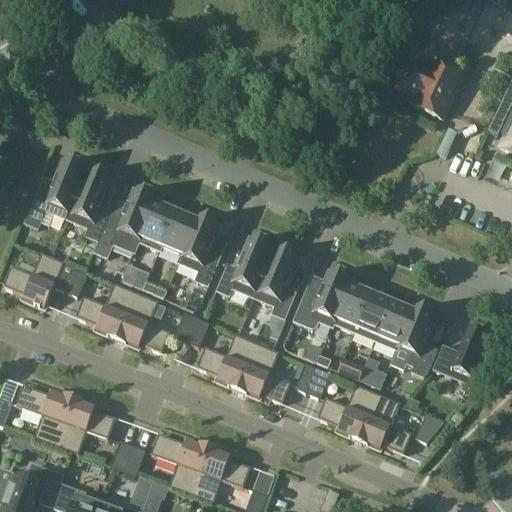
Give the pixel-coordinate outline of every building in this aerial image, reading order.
[(321,62),(333,44),(310,28),(297,45),(321,62)] [(230,106),(241,81),(128,29),(116,54),(230,106)] [(430,74),(419,69),(409,64),(396,91),(418,101),(413,111),(442,124),(463,81),(434,67),(430,74)] [(511,157),(511,83),(488,136),(497,140),(499,137),(504,140),(499,151),(511,157)] [(40,192),(26,227),(38,233),(45,216),(67,225),(87,177),(64,167),(52,197),(40,192)] [(93,180),(87,177),(67,225),(88,234),(85,241),(98,247),(109,221),(98,216),(110,187),(107,185),(108,182),(95,176),(93,180)] [(109,221),(98,247),(94,256),(107,261),(111,249),(134,259),(139,248),(155,209),(156,206),(134,196),(121,226),(109,221)] [(175,217),(155,209),(139,248),(160,256),(162,252),(175,217)] [(195,226),(175,217),(162,252),(181,260),(195,226)] [(181,260),(178,268),(198,277),(194,286),(208,292),(220,264),(208,259),(219,232),(197,223),(195,226),(181,260)] [(253,303),(274,255),(268,253),(269,249),(255,244),(254,247),(251,246),(239,275),(227,271),(216,296),(229,302),(232,294),(253,303)] [(274,255),(253,303),(276,312),(273,320),(285,325),(296,299),(285,294),(297,265),(274,255)] [(63,297),(73,273),(41,259),(32,281),(11,273),(3,292),(24,301),(22,305),(45,315),(54,293),(63,297)] [(73,273),(63,297),(78,303),(88,279),(73,273)] [(304,299),(292,326),(311,334),(316,333),(318,327),(333,333),(334,329),(350,291),(352,288),(329,278),(326,286),(318,305),(304,299)] [(124,279),(121,286),(132,290),(135,283),(124,279)] [(116,345),(136,299),(114,290),(105,312),(84,303),(76,323),(97,332),(95,336),(116,345)] [(350,291),(334,329),(354,338),(370,299),(350,291)] [(156,292),(153,299),(163,304),(166,296),(156,292)] [(136,299),(116,345),(138,354),(140,350),(161,359),(169,339),(148,330),(158,308),(136,299)] [(392,308),(370,299),(354,338),(375,347),(392,308)] [(392,308),(375,347),(395,355),(412,316),(392,308)] [(392,364),(389,370),(403,376),(406,370),(413,373),(410,378),(423,383),(428,378),(437,354),(426,350),(437,324),(436,323),(413,314),(413,313),(412,316),(395,355),(392,364)] [(183,319),(174,343),(199,354),(209,330),(183,319)] [(432,375),(471,391),(473,385),(477,386),(482,375),(486,377),(493,360),(489,358),(493,346),(467,336),(458,357),(442,351),(432,375)] [(237,396),(256,350),(235,340),(225,363),(204,354),(196,373),(217,382),(215,387),(237,396)] [(256,350),(237,396),(259,405),(261,400),(282,409),(290,390),(269,381),(278,359),(256,350)] [(317,367),(316,368),(327,372),(330,365),(319,361),(317,367)] [(343,363),(337,377),(359,385),(362,378),(364,371),(343,363)] [(304,370),(294,394),(307,399),(317,375),(304,370)] [(359,385),(359,386),(369,390),(380,394),(386,379),(376,375),(364,371),(362,378),(359,385)] [(329,380),(317,375),(307,399),(319,404),(329,380)] [(359,446),(378,400),(356,391),(346,413),(325,404),(317,424),(338,432),(336,437),(359,446)] [(56,452),(73,405),(51,397),(49,402),(23,392),(16,412),(42,422),(33,444),(56,452)] [(399,409),(378,400),(359,446),(380,455),(382,451),(403,460),(411,440),(390,431),(399,409)] [(408,401),(405,411),(416,415),(419,406),(408,401)] [(0,403),(0,431),(3,433),(12,408),(0,403)] [(73,405),(56,452),(78,460),(86,438),(108,445),(115,425),(93,417),(95,413),(73,405)] [(447,424),(454,430),(456,431),(463,423),(454,416),(447,424)] [(425,420),(415,444),(426,449),(444,428),(425,420)] [(191,501),(208,454),(186,446),(184,450),(158,441),(151,461),(177,470),(169,493),(191,501)] [(123,477),(132,452),(120,448),(111,472),(123,477)] [(132,452),(123,477),(136,481),(145,457),(132,452)] [(230,462),(208,454),(191,501),(213,509),(222,486),(243,494),(250,474),(229,466),(230,462)] [(0,483),(0,507),(3,509),(1,511),(32,511),(46,475),(32,471),(27,485),(14,480),(11,488),(0,483)] [(45,511),(52,511),(61,489),(47,484),(38,509),(45,511)] [(153,487),(148,499),(161,504),(164,505),(168,492),(153,487)] [(98,511),(101,504),(61,489),(52,511),(98,511)] [(333,511),(339,499),(328,494),(320,511),(333,511)] [(247,511),(263,511),(267,501),(253,496),(247,511)] [(131,503),(128,511),(143,511),(145,508),(131,503)]
